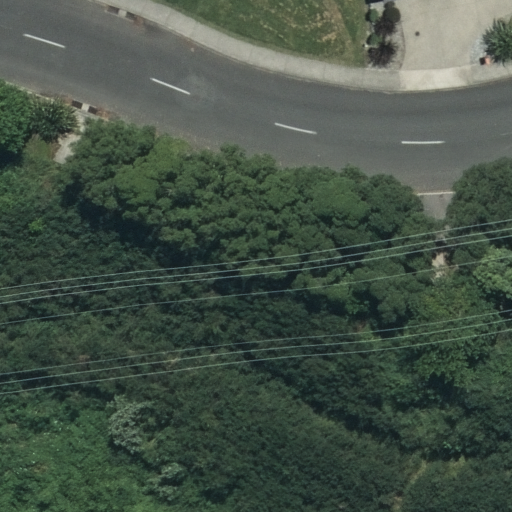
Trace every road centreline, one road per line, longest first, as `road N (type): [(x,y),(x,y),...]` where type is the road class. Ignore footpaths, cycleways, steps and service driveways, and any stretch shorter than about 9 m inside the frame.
road 1 (track): [(511,458),(379,453),(123,335),(28,330),(0,342)]
road 2 (residential): [(0,26),(274,124),(360,139),(445,140),(511,130)]
